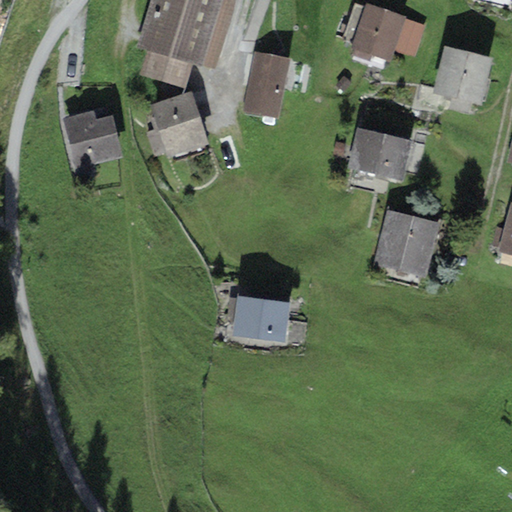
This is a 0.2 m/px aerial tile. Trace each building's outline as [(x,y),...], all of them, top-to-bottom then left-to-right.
[(149,0),(135,47),(145,50),(138,73),(185,87),(192,63),(212,69),(233,0),(149,0)] [(406,16),(366,2),(350,49),(389,63),(394,50),(413,57),(425,26),(405,19),(406,16)] [(494,58),(443,45),(431,93),(481,106),(494,58)] [(289,59),(254,52),(241,111),(277,119),(289,59)] [(208,143),(191,91),(149,104),(154,117),(150,118),(154,130),(146,132),(154,157),(165,153),(166,158),(185,152),(187,159),(205,153),(202,145),(208,143)] [(96,118),(94,110),(62,118),(74,168),(122,156),(112,114),(96,118)] [(413,141),(358,129),(348,169),(404,182),(413,141)] [(511,202),(499,252),(511,254),(511,202)] [(440,222),(387,209),(373,265),(426,278),(440,222)] [(290,302),(237,296),(232,335),(285,342),(290,302)]
